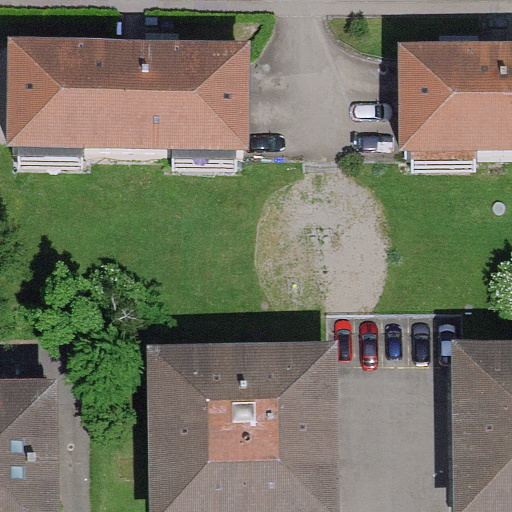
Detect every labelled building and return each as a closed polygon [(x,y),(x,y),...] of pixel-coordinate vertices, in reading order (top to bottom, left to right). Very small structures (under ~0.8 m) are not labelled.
[(258,62),(31,56),(28,162),(255,169),(258,62)] [(511,62),(412,62),(412,171),(511,171),(511,62)] [(511,511),(511,363),(468,364),(470,511),(511,511)] [(335,511),(334,369),(165,370),(166,511),(335,511)] [(53,511),(56,408),(0,407),(0,511),(53,511)]
